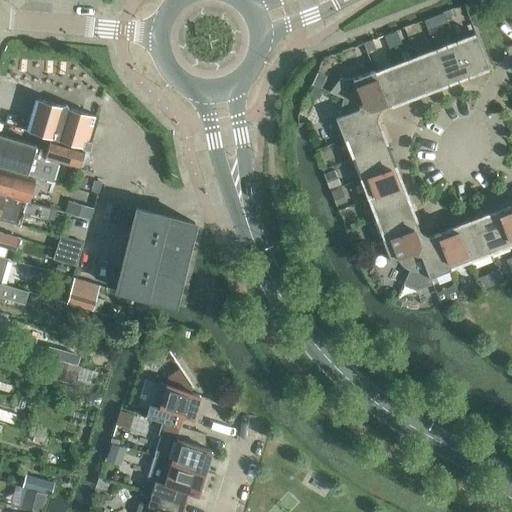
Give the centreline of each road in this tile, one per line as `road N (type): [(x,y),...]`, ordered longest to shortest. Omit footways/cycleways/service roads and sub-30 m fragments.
road 1 (secondary): [(511,489),(350,383),(305,335),(263,265),(242,207),(218,91)]
road 2 (unclassified): [(158,34),(0,18)]
